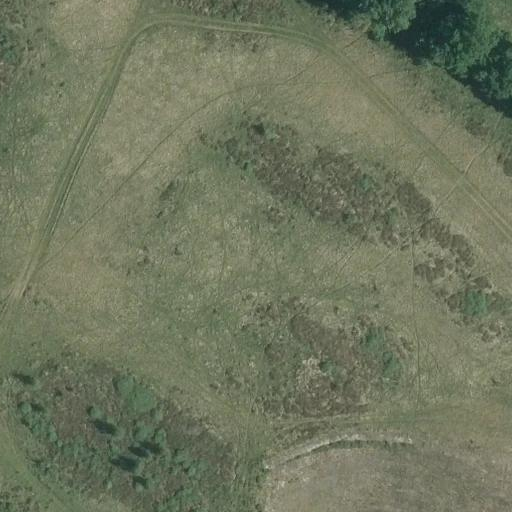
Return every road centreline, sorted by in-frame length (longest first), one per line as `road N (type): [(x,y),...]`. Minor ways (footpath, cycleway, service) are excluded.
road 1 (track): [(0,331),(122,41),(146,25),(323,44)]
road 2 (track): [(279,0),(511,240)]
